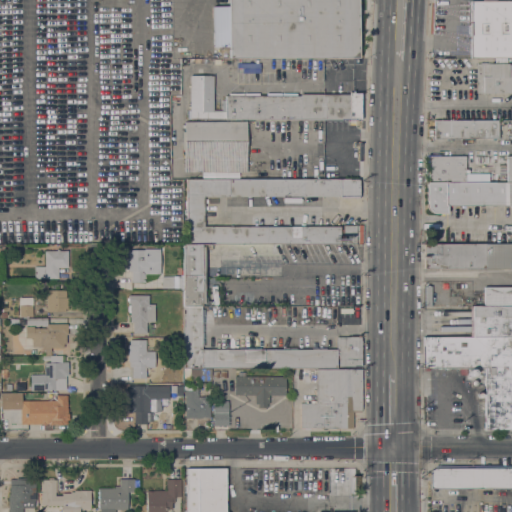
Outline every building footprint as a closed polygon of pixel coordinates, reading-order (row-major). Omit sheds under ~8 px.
[(214,48),(214,8),(230,7),(229,0),(359,0),(360,58),(230,59),(230,48),(214,48)] [(470,33),(468,33),(468,26),(470,26),(470,1),(511,1),(511,57),(470,57),(470,33)] [(260,63),(260,73),(237,73),(237,63),(260,63)] [(511,92),(476,93),(476,64),(509,63),(509,65),(511,64),(511,92)] [(222,100),(225,100),(225,95),(300,95),(300,94),(349,94),(349,93),(361,93),(361,119),(188,119),(188,111),(190,111),(190,76),(213,76),(213,110),(222,110),(222,100)] [(495,138),(495,140),(492,140),(492,138),(434,138),(434,121),(498,121),(498,138),(495,138)] [(211,172),(185,172),(185,150),(183,150),(183,131),(185,131),(185,122),(246,122),(246,133),(250,133),(250,148),(246,148),(246,162),(248,162),(248,169),(246,169),(246,172),(235,172),(235,180),(211,180),(211,172)] [(428,182),(428,167),(427,167),(427,155),(439,155),(439,156),(465,156),(465,182),(428,182)] [(183,245),(183,244),(187,244),(187,181),(211,181),(211,180),(235,180),(235,181),(359,180),(359,183),(361,182),(361,196),(360,197),(359,198),(340,198),(340,196),(204,196),(204,226),(340,226),(340,243),(205,244),(205,245),(183,245)] [(511,205),(447,205),(447,213),(435,213),(431,211),(429,210),(428,208),(428,205),(427,182),(428,182),(465,182),(506,182),(511,182),(511,205)] [(361,244),(343,244),(343,225),(361,225),(361,244)] [(511,268),(423,268),(424,243),(511,243),(511,268)] [(205,276),(183,276),(183,245),(205,245),(205,276)] [(34,278),(34,266),(44,267),(44,250),(56,250),(56,249),(59,249),(59,250),(68,250),(68,268),(58,268),(58,279),(34,278)] [(127,250),(144,250),(144,249),(160,249),(160,273),(145,273),(145,282),(131,282),(131,271),(127,271),(127,250)] [(162,288),(162,276),(174,276),(174,278),(181,278),(182,287),(162,288)] [(201,307),(183,307),(183,276),(205,276),(205,303),(201,303),(201,306),(201,307)] [(46,290),(61,290),(61,283),(65,283),(65,297),(68,297),(68,308),(65,308),(65,311),(46,311),(46,290)] [(485,286),(511,286),(511,306),(485,306),(485,286)] [(154,321),(146,321),(146,333),(133,333),(133,322),(130,322),(130,312),(129,313),(127,311),(128,306),(129,304),(130,305),(130,304),(128,304),(128,301),(126,301),(126,296),(128,296),(128,295),(149,295),(149,304),(155,304),(154,321)] [(19,297),(32,297),(32,316),(19,316),(19,297)] [(511,337),(470,337),(470,305),(485,306),(511,306),(511,337)] [(201,350),(337,349),(336,337),(361,337),(361,366),(336,366),(336,367),(211,368),(211,369),(183,369),(183,307),(201,307),(201,350)] [(26,319),(26,318),(47,318),(47,319),(47,324),(68,324),(68,334),(66,334),(66,343),(63,343),(63,347),(50,347),(50,355),(42,355),(43,347),(32,347),(32,338),(25,338),(25,326),(34,326),(34,328),(46,328),(46,326),(26,326),(26,319)] [(511,429),(485,429),(485,368),(466,368),(468,374),(461,374),(459,368),(430,368),(429,370),(425,370),(425,368),(424,368),(423,337),(470,337),(511,337),(511,429)] [(128,345),(129,345),(129,340),(146,340),(146,351),(154,351),(154,367),(145,367),(145,378),(132,378),(132,367),(129,367),(129,362),(128,362),(128,345)] [(62,357),(62,362),(67,362),(67,375),(65,375),(65,389),(47,389),(47,390),(30,390),(30,375),(44,375),(44,363),(50,363),(50,360),(41,360),(41,357),(62,357)] [(211,369),(211,381),(199,381),(199,376),(190,376),(190,378),(183,378),(183,369),(211,369)] [(310,428),(310,429),(304,429),(304,428),(299,428),(299,403),(316,403),(316,369),(361,369),(361,411),(353,411),(353,428),(310,428)] [(234,395),(234,376),(238,376),(238,372),(245,372),(245,376),(285,376),(285,395),(269,395),(269,403),(267,403),(267,407),(258,407),(258,403),(255,403),(255,395),(234,395)] [(149,412),(146,412),(146,424),(134,424),(134,412),(127,412),(127,404),(129,404),(129,402),(127,402),(127,396),(129,395),(129,394),(127,394),(127,386),(162,385),(162,386),(169,386),(169,398),(149,398),(149,412)] [(182,395),(176,396),(176,392),(170,392),(170,385),(176,385),(176,386),(182,386),(182,395)] [(210,417),(202,417),(202,418),(185,418),(185,385),(197,386),(197,391),(198,391),(198,396),(202,396),(202,397),(204,397),(204,396),(208,396),(208,397),(210,397),(210,417)] [(56,400),(56,395),(66,395),(67,413),(69,413),(69,420),(66,420),(67,424),(21,424),(20,409),(0,409),(0,392),(22,392),(22,401),(56,400)] [(221,426),(221,427),(219,427),(219,426),(213,426),(213,401),(228,401),(228,426),(221,426)] [(511,468),(511,486),(430,486),(430,472),(437,468),(511,468)] [(214,511),(185,511),(186,469),(214,469),(214,511)] [(214,511),(214,469),(226,469),(226,511),(214,511)] [(7,511),(7,486),(10,486),(9,478),(35,478),(36,501),(34,501),(34,507),(22,508),(22,511),(7,511)] [(49,479),(49,478),(53,478),(53,480),(56,480),(56,492),(55,492),(55,496),(62,496),(62,493),(70,493),(70,491),(74,492),(74,490),(91,490),(91,493),(90,509),(80,508),(79,511),(62,511),(62,506),(47,505),(41,504),(42,479),(49,479)] [(114,488),(114,486),(119,486),(119,479),(134,479),(134,492),(127,492),(127,509),(115,509),(115,511),(100,511),(100,509),(99,509),(99,488),(114,488)] [(146,511),(146,510),(147,510),(147,504),(146,504),(146,502),(147,502),(147,499),(146,499),(146,496),(147,496),(147,490),(166,490),(166,480),(181,479),(181,496),(175,496),(175,498),(174,498),(174,503),(172,503),(172,509),(165,509),(165,511),(146,511)]
